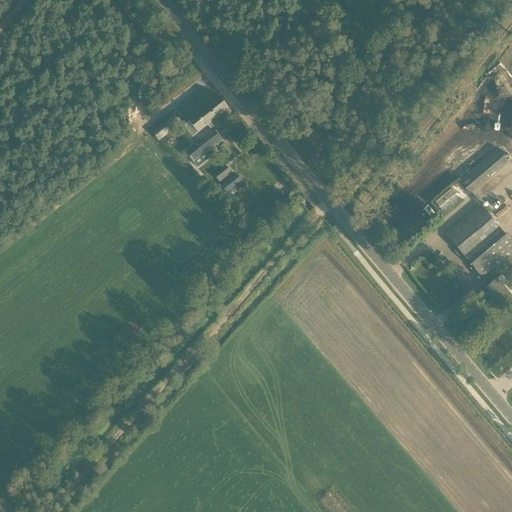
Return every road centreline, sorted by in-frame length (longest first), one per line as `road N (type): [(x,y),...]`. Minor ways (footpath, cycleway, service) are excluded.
road 1 (tertiary): [(511,418),(162,0)]
road 2 (track): [(47,511),(321,212)]
road 3 (track): [(511,25),(345,222)]
